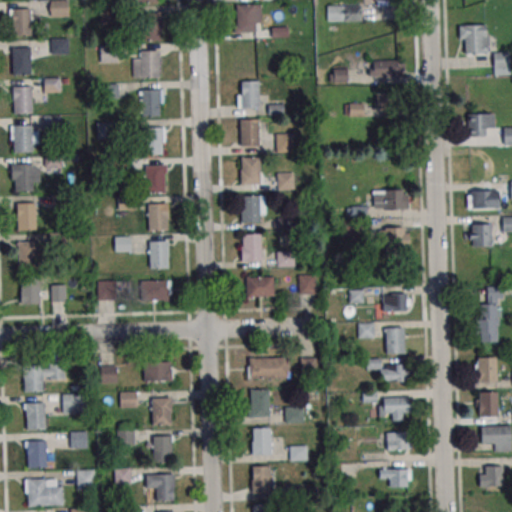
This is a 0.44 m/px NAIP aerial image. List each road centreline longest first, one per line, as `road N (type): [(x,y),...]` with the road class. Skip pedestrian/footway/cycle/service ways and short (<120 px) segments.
road 1 (residential): [(443,511),(425,0)]
road 2 (residential): [(212,511),(196,0)]
road 3 (residential): [(0,337),(313,325)]
